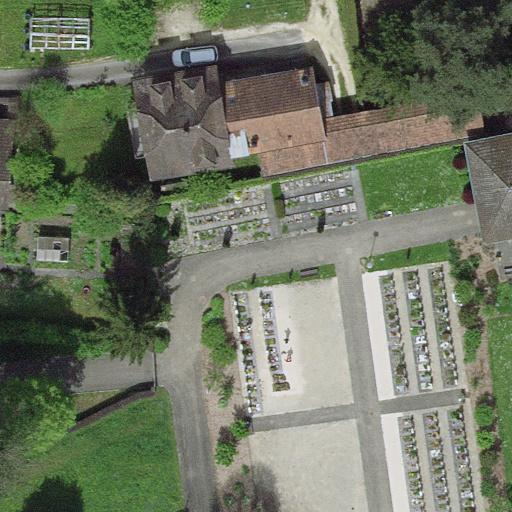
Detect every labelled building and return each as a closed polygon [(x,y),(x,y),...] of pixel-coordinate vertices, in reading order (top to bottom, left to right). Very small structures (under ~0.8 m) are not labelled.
[(89,17),(30,18),(30,48),(89,48),(89,17)] [(218,63),(131,78),(136,107),(127,108),(135,157),(146,155),(150,180),(232,167),(230,155),(258,151),(327,139),(323,116),(314,64),(221,80),(218,63)] [(476,89),(323,116),(327,139),(258,151),(262,174),(484,134),(476,89)] [(0,208),(7,209),(12,122),(0,120),(0,208)] [(511,133),(464,143),(479,219),(483,242),(511,237),(511,133)]
